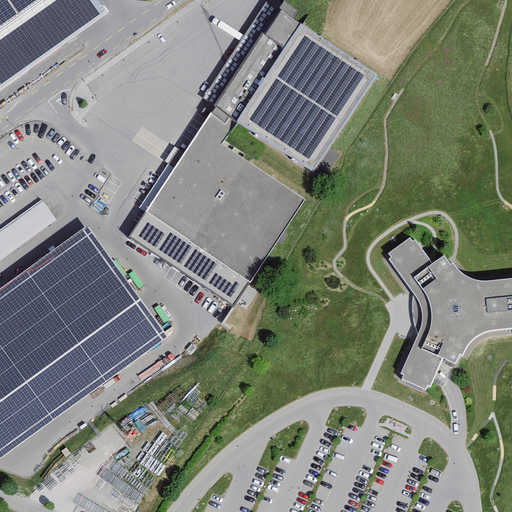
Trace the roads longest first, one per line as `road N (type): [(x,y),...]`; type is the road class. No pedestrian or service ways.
road 1 (unclassified): [(0,125),(173,0)]
road 2 (unknown): [(0,396),(154,289)]
